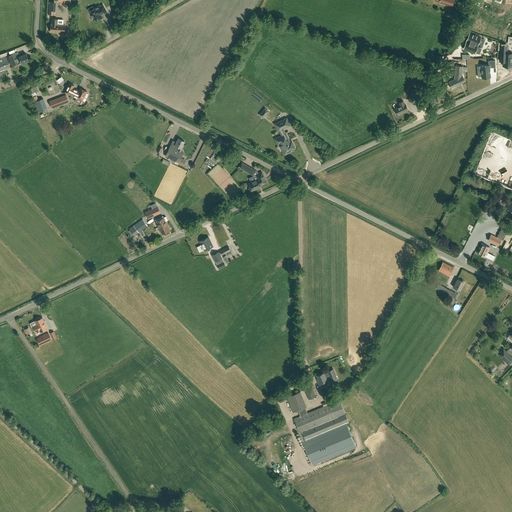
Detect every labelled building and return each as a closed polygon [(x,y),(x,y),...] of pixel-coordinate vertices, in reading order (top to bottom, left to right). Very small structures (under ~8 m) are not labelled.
[(101,15),(103,14),(107,12),(103,5),(100,6),(100,5),(93,9),(94,10),(90,12),(94,20),(95,19),(95,20),(96,22),(100,20),(99,19),(102,18),(101,15)] [(144,21),(148,29),(165,23),(162,14),(144,21)] [(57,24),(58,19),(53,18),(52,23),(51,23),(51,32),(64,33),(65,24),(57,24)] [(466,42),(463,48),(475,53),(477,46),(476,46),(477,44),(478,44),(481,37),(470,33),(467,40),(468,41),(467,43),(466,42)] [(500,45),(500,55),(500,61),(503,61),(503,66),(511,66),(511,60),(511,59),(511,53),(507,53),(507,45),(500,45)] [(0,70),(17,65),(16,61),(20,60),(22,64),(29,61),(26,54),(14,58),(13,54),(6,57),(7,60),(0,62),(0,70)] [(481,71),(477,71),(478,77),(482,76),(482,77),(490,77),(489,68),(495,67),(495,60),(488,61),(489,65),(481,66),(481,71)] [(454,79),(449,82),(452,89),(456,87),(455,87),(460,84),(460,83),(465,81),(462,76),(463,69),(456,68),(454,79)] [(69,83),(65,92),(69,94),(76,98),(75,101),(81,104),(82,101),(85,96),(86,97),(88,94),(86,93),(87,91),(80,88),(79,91),(73,88),(74,86),(69,83)] [(413,89),(409,100),(416,103),(420,91),(413,89)] [(66,95),(65,95),(49,101),(52,108),(69,101),(66,95)] [(44,98),(34,102),(37,112),(47,108),(44,98)] [(405,104),(403,101),(399,103),(400,106),(395,109),(398,115),(408,110),(405,104)] [(279,120),(280,122),(276,124),(279,130),(289,125),(286,119),(282,121),(281,119),(279,120)] [(286,133),(281,135),(274,138),(277,145),(279,144),(284,155),(295,150),(294,149),(296,149),(292,140),(290,141),(286,133)] [(181,151),(182,149),(184,145),(183,144),(184,141),(179,138),(175,145),(174,148),(170,146),(165,156),(168,158),(167,160),(174,163),(175,161),(178,162),(183,153),(181,151)] [(232,154),(230,153),(231,151),(224,147),(223,148),(222,148),(220,152),(222,153),(222,154),(230,158),(232,154)] [(262,172),(259,174),(257,171),(242,163),(239,167),(254,176),(256,175),(258,178),(252,181),(252,182),(249,184),(250,187),(249,187),(249,188),(249,189),(250,190),(250,191),(251,191),(252,191),(253,191),(254,190),(254,189),(262,186),(261,185),(267,182),(264,175),(263,176),(262,172)] [(506,194),(507,191),(509,188),(502,185),(500,188),(505,191),(504,193),(500,191),(498,196),(504,199),(506,194)] [(158,206),(153,209),(145,212),(148,218),(160,213),(158,206)] [(166,221),(165,221),(164,218),(163,216),(156,220),(156,221),(156,222),(157,224),(158,224),(159,226),(159,227),(160,230),(160,231),(160,232),(161,232),(162,234),(170,230),(166,221)] [(129,229),(131,232),(130,233),(132,236),(133,235),(134,236),(148,226),(143,219),(129,229)] [(501,228),(497,236),(502,239),(506,231),(501,228)] [(499,245),(500,246),(503,241),(501,240),(491,235),(488,240),(498,245),(499,245)] [(213,246),(209,237),(200,241),(204,250),(213,246)] [(493,260),(495,256),(488,253),(490,248),(482,243),(477,253),(485,257),(486,256),(493,260)] [(232,253),(229,247),(220,251),(222,255),(225,253),(226,255),(232,253)] [(212,255),(217,265),(219,269),(226,266),(222,258),(219,251),(212,255)] [(449,276),(454,268),(443,262),(438,270),(449,276)] [(453,287),(460,291),(465,282),(457,279),(453,287)] [(453,291),(447,288),(444,287),(442,291),(445,292),(444,293),(451,296),(453,291)] [(36,319),(36,320),(35,321),(30,323),(32,327),(33,326),(36,334),(47,328),(42,317),(41,318),(40,317),(36,319)] [(39,338),(37,339),(40,345),(52,340),(48,333),(39,337),(39,338)] [(511,360),(511,357),(510,355),(503,349),(498,354),(509,364),(511,360)] [(318,378),(317,379),(320,387),(324,386),(322,382),(327,380),(326,380),(330,378),(331,381),(337,378),(333,369),(327,371),(328,373),(324,375),(324,372),(317,375),(318,378)] [(309,399),(316,397),(310,382),(303,385),(309,399)] [(300,434),(303,440),(313,465),(356,447),(346,423),(348,421),(339,400),(308,413),(305,408),(306,407),(300,392),(287,397),(293,413),(298,411),(300,416),(294,419),(300,434)]
